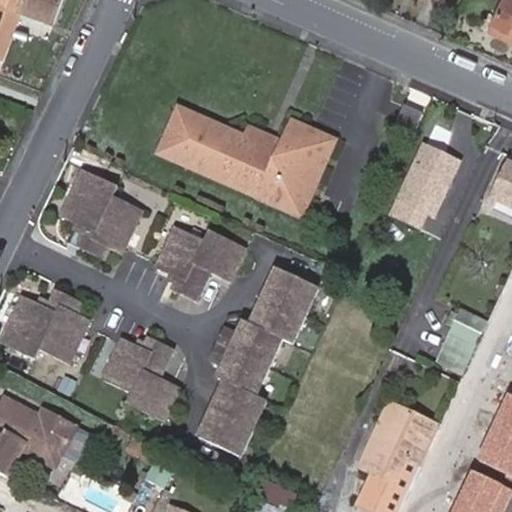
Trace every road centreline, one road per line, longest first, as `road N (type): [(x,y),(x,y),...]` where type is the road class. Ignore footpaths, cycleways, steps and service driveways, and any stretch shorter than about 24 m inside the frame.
road 1 (residential): [(119,0),(0,246)]
road 2 (residential): [(283,0),(511,101)]
